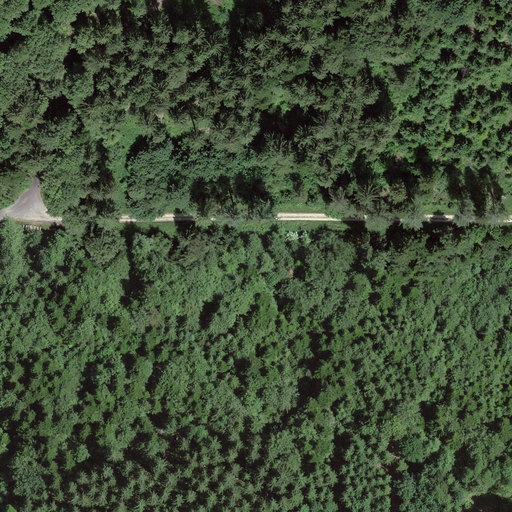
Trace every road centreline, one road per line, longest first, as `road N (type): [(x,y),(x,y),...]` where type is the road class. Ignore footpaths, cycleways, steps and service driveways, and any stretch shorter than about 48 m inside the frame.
road 1 (track): [(0,213),(511,214)]
road 2 (track): [(17,212),(51,149),(74,48)]
